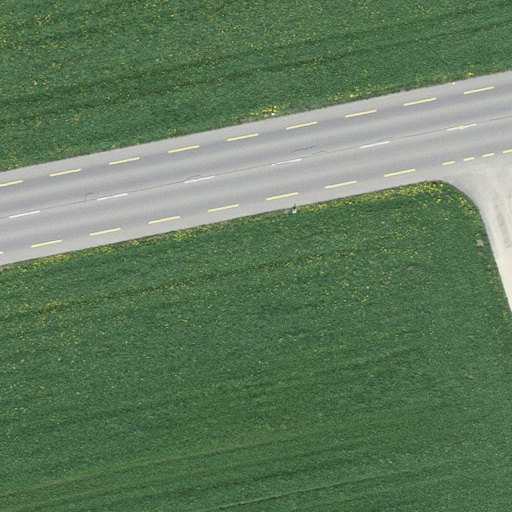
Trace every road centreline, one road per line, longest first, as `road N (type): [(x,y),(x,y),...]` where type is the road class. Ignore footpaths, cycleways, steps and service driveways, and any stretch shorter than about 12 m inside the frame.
road 1 (primary): [(511,118),(0,219)]
road 2 (track): [(511,266),(473,125)]
